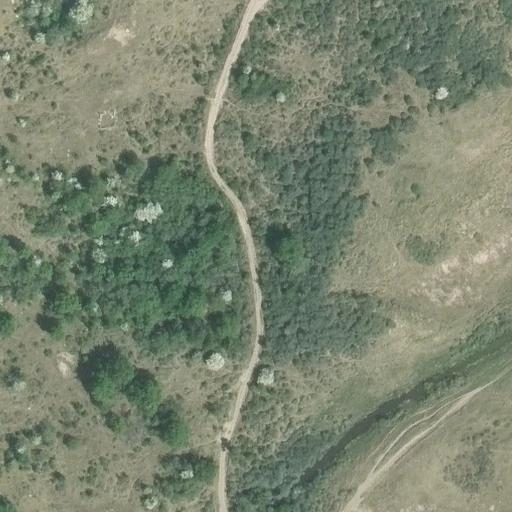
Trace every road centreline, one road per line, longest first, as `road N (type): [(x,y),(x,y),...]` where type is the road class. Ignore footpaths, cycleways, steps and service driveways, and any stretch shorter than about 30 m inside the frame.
road 1 (unknown): [(259,0),(215,98),(209,154),(245,208),(262,343),(231,426),(225,511)]
road 2 (unknown): [(346,511),(405,434),(511,366)]
